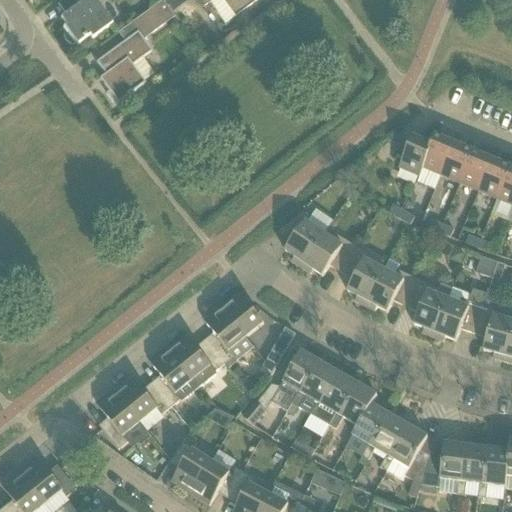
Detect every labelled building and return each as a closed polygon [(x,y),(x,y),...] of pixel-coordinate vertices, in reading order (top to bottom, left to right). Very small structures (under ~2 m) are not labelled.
[(65,16),(62,18),(60,20),(66,28),(64,30),(63,29),(62,30),(64,33),(64,37),(64,40),(66,43),(69,45),(74,46),(76,48),(77,48),(76,47),(89,37),(91,40),(111,26),(92,0),(64,0),(57,5),(65,16)] [(188,1),(187,0),(168,0),(165,2),(173,12),(188,1)] [(220,0),(234,18),(259,0),(196,0),(203,8),(214,0),(220,0)] [(137,34),(96,64),(105,76),(109,82),(103,86),(109,93),(106,95),(112,104),(115,102),(117,105),(132,93),(144,84),(131,67),(151,53),(143,41),(174,18),(162,2),(130,25),(137,34)] [(421,169),(431,146),(412,138),(399,170),(417,178),(419,178),(423,170),(421,169)] [(440,177),(453,145),(435,138),(431,146),(421,169),(423,170),(440,177)] [(459,185),(472,154),(453,145),(440,177),(459,185)] [(478,193),(491,162),(472,154),(459,185),(478,193)] [(497,201),(511,170),(491,162),(478,193),(497,201)] [(511,207),(511,170),(497,201),(511,207)] [(399,221),(404,213),(393,207),(389,215),(399,221)] [(410,227),(415,220),(404,213),(399,221),(410,227)] [(301,270),(324,236),(315,229),(318,224),(303,214),(279,233),(292,242),(285,253),(295,259),(291,264),(301,270)] [(439,235),(443,227),(431,221),(427,229),(439,235)] [(454,232),(443,227),(439,235),(450,240),(454,232)] [(419,234),(410,229),(404,238),(414,243),(419,234)] [(341,275),(357,249),(337,237),(334,242),(324,236),(301,270),(310,276),(313,272),(323,278),(330,268),(341,275)] [(477,250),(480,242),(468,238),(465,246),(477,250)] [(489,255),(492,247),(480,242),(477,250),(489,255)] [(365,309),(384,272),(374,267),(377,261),(357,249),(341,275),(353,282),(347,293),(357,299),(355,303),(365,309)] [(492,280),(498,263),(482,258),(476,275),(492,280)] [(504,364),(511,333),(511,309),(493,304),(496,294),(506,266),(498,263),(492,280),(488,292),(487,297),(474,336),(486,340),(483,352),(494,355),(493,361),(504,364)] [(406,309),(418,282),(397,272),(394,277),(384,272),(365,309),(375,314),(377,309),(387,314),(393,303),(406,309)] [(433,340),(448,301),(453,290),(442,286),(439,292),(418,282),(406,309),(418,315),(414,326),(424,331),(422,336),(433,340)] [(474,336),(487,297),(473,292),(470,303),(461,300),(459,306),(448,301),(433,340),(443,344),(445,339),(456,343),(461,332),(474,336)] [(240,295),(222,309),(246,339),(264,325),(240,295)] [(246,339),(222,309),(204,324),(217,339),(208,347),(225,367),(234,359),(230,353),(246,339)] [(187,338),(169,352),(200,390),(216,377),(215,375),(225,367),(208,347),(199,354),(187,338)] [(283,357),(282,356),(273,351),(260,373),(271,379),(283,357)] [(169,352),(151,366),(164,382),(155,389),(171,409),(181,401),(183,404),(200,390),(169,352)] [(301,354),(272,405),(287,414),(292,406),(299,394),(302,396),(320,365),(301,354)] [(321,407),(339,376),(320,365),(302,396),(299,394),(292,406),(311,417),(318,405),(321,407)] [(340,418),(358,386),(339,376),(321,407),(318,405),(311,417),(318,421),(329,428),(336,416),(340,418)] [(134,381),(116,395),(140,425),(157,411),(162,417),(171,409),(155,389),(146,396),(134,381)] [(377,398),(358,386),(340,418),(336,416),(329,428),(336,432),(343,420),(358,428),(358,429),(371,407),(372,407),(377,398)] [(140,425),(116,395),(98,409),(111,425),(102,432),(118,452),(128,444),(124,438),(140,425)] [(256,406),(244,420),(253,428),(265,413),(256,406)] [(390,418),(372,407),(371,407),(358,429),(358,428),(352,438),(368,447),(361,459),(368,463),(375,451),(372,449),(390,418)] [(390,460),(408,428),(390,418),(372,449),(375,451),(387,458),(380,469),(387,474),(394,462),(390,460)] [(422,488),(431,459),(420,452),(428,440),(418,434),(420,431),(412,426),(410,429),(408,428),(390,460),(394,462),(387,474),(403,483),(405,479),(422,488)] [(190,496),(211,463),(193,452),(197,446),(186,439),(172,461),(182,467),(171,484),(190,496)] [(296,441),(291,450),(305,458),(310,449),(296,441)] [(462,484),(466,448),(444,445),(442,460),(431,459),(422,488),(439,490),(440,481),(458,483),(462,484)] [(483,487),(488,451),(466,448),(462,484),(458,483),(456,497),(464,498),(466,484),(479,486),(483,487)] [(509,453),(508,453),(488,451),(483,487),(479,486),(478,499),(486,500),(487,487),(506,489),(507,478),(506,478),(509,453)] [(39,463),(21,477),(45,507),(62,493),(67,499),(77,491),(61,471),(51,478),(39,463)] [(220,491),(230,496),(243,474),(233,468),(229,475),(211,463),(190,496),(209,508),(220,491)] [(329,502),(333,493),(341,496),(347,482),(318,471),(308,494),(329,502)] [(260,511),(269,496),(250,486),(253,480),(243,474),(230,496),(240,502),(235,511),(260,511)] [(38,511),(45,507),(21,477),(4,491),(16,507),(9,511),(38,511)] [(298,511),(302,505),(291,500),(288,506),(269,496),(260,511),(298,511)] [(311,511),(315,504),(304,499),(302,505),(298,511),(311,511)]
